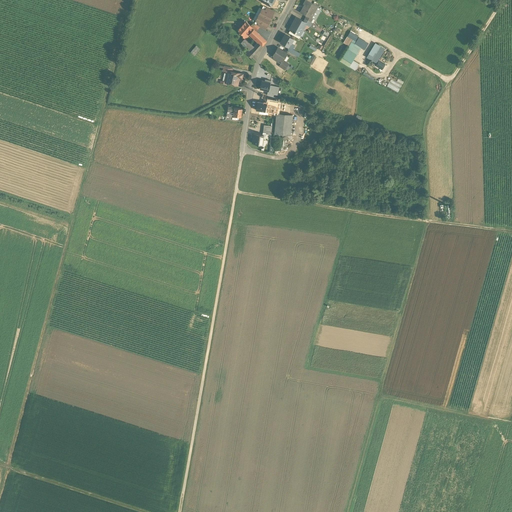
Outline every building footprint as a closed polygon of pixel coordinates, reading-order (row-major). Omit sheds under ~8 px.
[(317,7),(305,0),(303,4),(305,5),(300,12),(306,16),(309,18),(310,17),(311,18),(317,7)] [(265,10),(262,9),(259,15),(269,20),(272,14),(265,10)] [(269,20),(259,15),(256,21),(259,22),(266,26),(269,20)] [(303,21),(296,17),(293,22),(289,29),(295,33),(296,31),(299,33),(301,29),(302,30),(305,25),(306,23),(303,21)] [(311,22),(305,19),(303,21),(306,23),(305,25),(309,27),(311,22)] [(251,26),(246,21),(238,30),(239,32),(239,33),(241,35),(242,34),(243,35),(243,36),(245,39),(251,33),(251,32),(253,29),(254,29),(251,26)] [(255,31),(253,29),(251,32),(251,33),(254,35),(253,36),(259,42),(262,45),(266,41),(255,31)] [(343,43),(349,46),(352,40),(356,42),(358,38),(359,37),(350,32),(343,43)] [(293,39),(285,34),(280,42),(288,47),(290,43),(291,44),(291,43),(293,39)] [(369,44),(358,38),(356,42),(354,44),(361,48),(365,51),(369,44)] [(253,47),(244,39),(241,43),(249,50),(254,55),(257,51),(262,45),(259,42),(253,47)] [(353,61),(361,48),(354,44),(356,42),(352,40),(349,46),(342,58),(351,64),(353,61)] [(385,50),(375,44),(367,58),(377,64),(385,50)] [(202,49),(197,45),(191,52),(196,56),(202,49)] [(287,54),(277,47),(272,56),(275,59),(277,61),(281,63),(278,67),(283,70),(288,64),(283,61),(287,54)] [(239,62),(243,60),(237,50),(233,53),(239,62)] [(351,64),(342,58),(340,61),(349,67),(351,64)] [(351,64),(349,67),(356,71),(360,65),(353,61),(351,64)] [(232,71),(227,70),(227,72),(225,81),(225,82),(227,82),(238,85),(239,78),(242,78),(243,74),(232,71)] [(260,89),(268,91),(269,86),(271,81),(266,80),(266,82),(262,81),(260,89)] [(262,98),(262,101),(264,101),(263,102),(266,103),(265,108),(271,109),(272,101),(272,99),(262,98)] [(261,102),(257,102),(256,110),(265,111),(265,108),(266,103),(263,102),(261,102)] [(242,108),(234,107),(234,112),(233,115),(234,116),(236,116),(241,116),(242,108)] [(291,114),(277,112),(275,134),(289,135),(291,114)] [(264,125),(263,135),(263,136),(271,136),(272,126),(264,125)] [(263,135),(254,133),(254,134),(253,137),(252,143),(262,145),(262,144),(261,144),(262,140),(263,140),(263,136),(263,135)]
